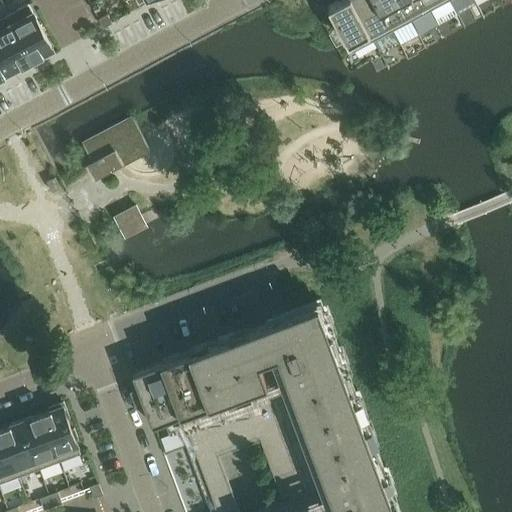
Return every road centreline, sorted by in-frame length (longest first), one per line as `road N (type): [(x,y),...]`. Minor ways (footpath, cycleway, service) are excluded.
road 1 (unknown): [(284,377),(311,456),(301,482),(285,493),(251,496),(226,472),(220,413),(235,394)]
road 2 (residential): [(0,130),(233,6)]
road 3 (residential): [(96,356),(119,331),(261,275)]
road 4 (residential): [(152,511),(96,356)]
